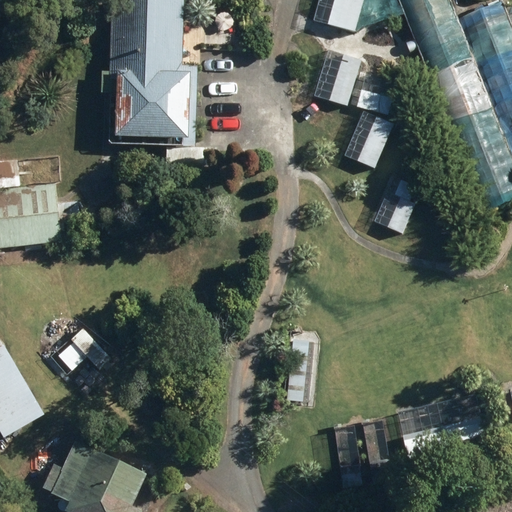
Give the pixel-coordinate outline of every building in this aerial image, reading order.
[(185,68),(187,0),(113,0),(111,73),(110,138),(116,138),(116,146),(197,149),(200,68),(185,68)] [(452,0),(319,0),(313,23),(357,35),(366,28),(380,24),(405,16),(445,113),(484,214),(511,202),(511,14),(509,15),(504,3),(460,20),(452,0)] [(364,60),(327,49),(312,97),(349,108),(364,60)] [(398,85),(366,76),(358,109),(389,117),(398,85)] [(395,126),(364,113),(344,157),(376,171),(395,126)] [(208,150),(167,150),(167,165),(208,166),(208,150)] [(18,162),(0,163),(0,190),(21,188),(18,162)] [(418,187),(395,177),(376,223),(388,229),(404,236),(417,205),(411,203),(418,187)] [(58,187),(0,191),(0,249),(28,247),(63,244),(62,234),(82,233),(80,202),(59,204),(58,187)] [(80,274),(63,275),(64,300),(81,299),(80,274)] [(60,292),(51,292),(52,309),(61,309),(60,292)] [(511,306),(485,314),(493,344),(511,339),(511,306)] [(85,330),(72,342),(100,372),(112,361),(100,347),(106,341),(94,328),(88,334),(85,330)] [(0,339),(0,431),(6,441),(46,417),(44,415),(59,406),(50,391),(35,399),(0,339)] [(315,343),(295,341),(288,402),(309,404),(315,343)] [(483,420),(404,437),(409,463),(448,454),(489,445),(483,420)] [(95,452),(77,443),(52,497),(71,505),(67,511),(140,511),(134,509),(149,477),(95,452)] [(392,461),(369,466),(374,487),(397,482),(392,461)] [(360,467),(339,471),(344,493),(364,489),(360,467)]
